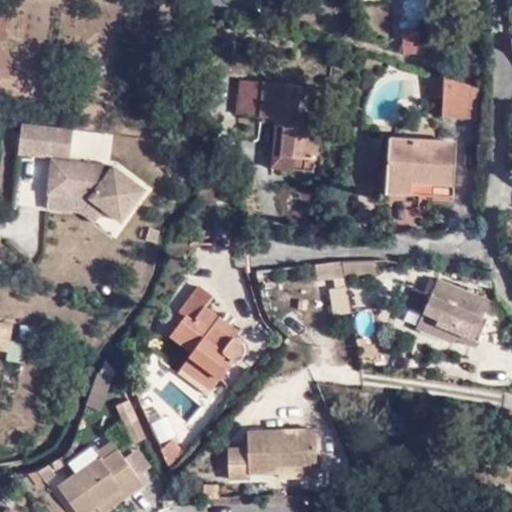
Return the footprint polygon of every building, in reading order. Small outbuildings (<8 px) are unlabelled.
[(477,0),(456,0),(459,33),(479,30),(477,0)] [(419,24),(401,25),(402,43),(420,42),(419,24)] [(438,90),(450,93),(452,69),(440,65),(438,90)] [(485,81),(452,69),(450,93),(449,109),(482,113),(485,81)] [(234,115),(271,116),(272,122),(281,123),(280,153),(316,155),(320,84),(236,77),(234,115)] [(75,126),(22,121),(19,152),(55,155),(51,191),(68,193),(91,196),(105,207),(122,221),(146,188),(114,164),(72,159),(75,126)] [(390,184),(413,186),(415,174),(457,179),(460,138),(396,132),(390,184)] [(221,188),(202,186),(200,199),(219,203),(221,188)] [(97,220),(105,207),(91,196),(68,193),(51,191),(50,205),(81,209),(83,210),(97,220)] [(369,271),(366,254),(333,259),(337,275),(369,271)] [(468,331),(484,294),(433,271),(431,275),(425,272),(419,285),(408,281),(400,298),(417,306),(417,308),(453,324),(468,331)] [(332,317),(350,315),(347,282),(328,284),(332,317)] [(216,296),(201,285),(184,310),(189,314),(174,336),(194,350),(193,352),(224,376),(237,357),(239,359),(241,358),(242,357),(247,353),(245,338),(244,336),(241,335),(238,334),(237,334),(234,338),(217,324),(223,316),(209,306),(216,296)] [(410,323),(448,340),(453,324),(417,308),(410,323)] [(241,329),(223,316),(217,324),(234,338),(237,334),(241,329)] [(0,343),(15,345),(19,322),(19,320),(0,318),(0,343)] [(38,343),(39,327),(20,325),(18,341),(38,343)] [(367,366),(362,351),(359,339),(353,341),(360,367),(367,366)] [(215,387),(224,376),(193,352),(185,364),(215,387)] [(101,365),(86,407),(100,412),(116,370),(101,365)] [(148,441),(140,423),(130,429),(139,446),(148,441)] [(279,468),(317,469),(317,431),(251,429),(251,447),(229,447),(228,479),(250,479),(251,472),(279,474),(279,468)] [(103,452),(104,454),(108,460),(126,447),(121,440),(103,452)] [(178,440),(169,448),(182,476),(194,459),(195,457),(178,440)] [(131,455),(145,474),(159,463),(145,444),(131,455)] [(82,470),(104,454),(103,452),(99,446),(76,461),(82,470)] [(104,454),(82,470),(65,483),(85,511),(90,511),(104,503),(129,485),(135,493),(151,481),(145,474),(131,455),(126,447),(108,460),(104,454)] [(317,481),(317,469),(279,468),(279,474),(279,479),(317,481)] [(204,485),(205,497),(218,497),(218,484),(204,485)] [(110,511),(135,493),(129,485),(104,503),(110,511)]
